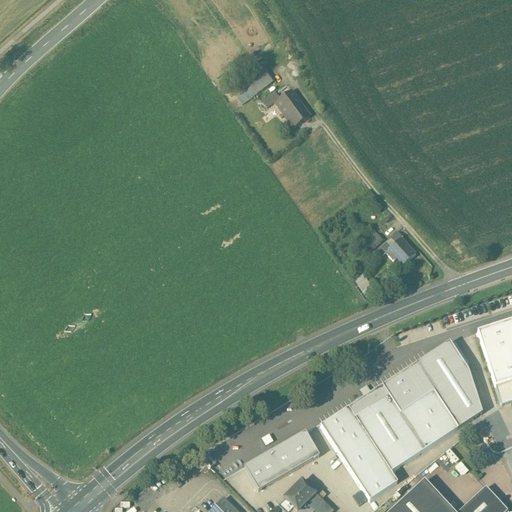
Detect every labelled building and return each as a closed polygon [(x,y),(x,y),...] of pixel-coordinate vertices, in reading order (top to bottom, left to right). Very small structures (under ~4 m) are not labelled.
[(277,81),(265,67),(247,80),(257,95),(277,81)] [(295,90),(277,103),(295,130),(314,116),(295,90)] [(372,242),(377,237),(374,233),(369,238),(372,242)] [(398,234),(391,241),(395,246),(401,240),(401,241),(403,239),(398,234)] [(375,250),(383,243),(377,237),(372,242),(368,246),(373,252),(375,250)] [(401,241),(401,240),(395,246),(391,249),(386,254),(400,270),(416,256),(401,241)] [(395,246),(391,241),(387,245),(391,249),(395,246)] [(378,253),(386,246),(383,243),(375,250),(378,253)] [(386,254),(391,249),(387,245),(386,246),(378,253),(382,258),(386,254)] [(495,389),(511,384),(511,323),(477,335),(495,389)] [(481,417),(465,369),(469,367),(455,344),(449,347),(449,345),(347,412),(390,476),(481,417)] [(511,384),(495,389),(501,409),(511,405),(511,384)] [(390,476),(347,412),(320,429),(369,504),(396,486),(390,476)] [(305,435),(244,470),(258,494),(319,459),(305,435)] [(461,477),(468,471),(461,463),(454,470),(461,477)] [(330,511),(302,483),(282,502),(292,511),(330,511)] [(450,511),(424,483),(392,511),(450,511)] [(505,511),(485,490),(461,511),(505,511)] [(234,511),(222,500),(209,511),(234,511)]
